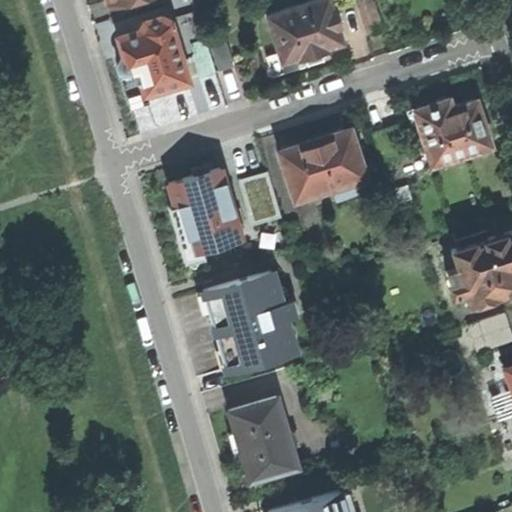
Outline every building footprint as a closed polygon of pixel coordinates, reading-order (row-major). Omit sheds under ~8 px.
[(134,0),(137,9),(167,0),(134,0)] [(296,56),(298,60),(327,50),(326,47),(342,42),(337,27),(341,25),(336,9),(331,11),(327,0),(314,0),(266,16),(280,61),(296,56)] [(370,0),(356,0),(364,24),(377,20),(370,0)] [(187,80),(180,58),(193,54),(195,54),(192,43),(177,48),(169,20),(161,15),(143,21),(140,19),(138,21),(141,24),(138,29),(116,36),(122,57),(119,58),(117,61),(116,64),(117,67),(118,70),(121,72),(124,74),(120,79),(128,105),(147,100),(145,93),(187,80)] [(222,33),(208,38),(218,70),(233,65),(222,33)] [(204,39),(192,43),(195,54),(193,54),(201,75),(214,71),(204,39)] [(480,112),(475,99),(452,107),(448,96),(412,109),(431,164),(449,158),(451,163),(469,157),(467,151),(490,144),(485,130),(481,132),(475,114),(480,112)] [(400,123),(370,133),(380,162),(410,152),(400,123)] [(278,161),(281,163),(293,199),(364,176),(352,140),(354,138),(351,131),(344,128),(339,129),(337,131),(290,147),(287,146),(281,148),(276,154),(278,161)] [(218,168),(169,183),(175,205),(178,205),(191,248),(188,249),(188,251),(238,236),(218,168)] [(265,170),(238,178),(251,224),(279,216),(270,188),(265,170)] [(456,267),(444,271),(453,297),(464,294),(468,306),(499,296),(511,291),(511,229),(483,239),(481,232),(454,241),(456,247),(450,249),(456,267)] [(269,269),(202,290),(227,370),(293,349),(283,316),(295,313),(291,299),(279,303),(269,269)] [(504,311),(453,328),(458,343),(509,326),(504,311)] [(458,343),(463,357),(511,340),(511,334),(509,326),(458,343)] [(511,363),(503,367),(511,391),(511,363)] [(234,431),(227,433),(233,453),(240,450),(249,479),(297,465),(275,395),(227,409),(234,431)] [(345,511),(338,488),(266,509),(267,511),(345,511)]
